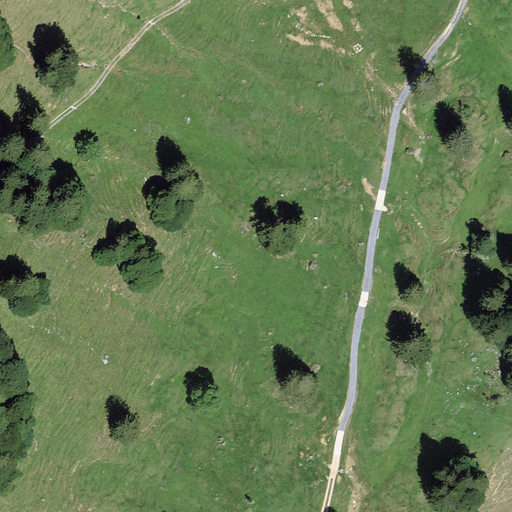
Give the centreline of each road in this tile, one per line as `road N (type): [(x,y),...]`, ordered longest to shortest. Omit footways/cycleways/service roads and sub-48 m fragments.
road 1 (track): [(323,511),(347,418),(392,127),(464,0)]
road 2 (track): [(186,0),(136,37),(89,94),(0,177)]
